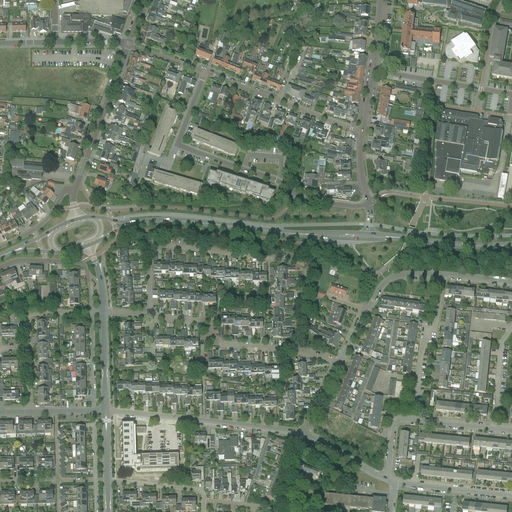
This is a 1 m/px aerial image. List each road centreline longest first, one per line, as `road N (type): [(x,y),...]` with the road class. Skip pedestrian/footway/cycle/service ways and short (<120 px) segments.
road 1 (residential): [(293,351),(306,279),(301,262),(153,244),(149,316)]
road 2 (residential): [(368,202),(299,200),(278,181),(176,144),(205,71)]
road 3 (residential): [(105,410),(302,435)]
road 4 (residential): [(205,71),(361,132)]
road 5 (secondary): [(138,223),(302,234)]
road 6 (residential): [(386,479),(399,418),(492,428)]
road 7 (residential): [(149,316),(197,322),(217,343),(293,351)]
road 8 (tertiary): [(127,45),(74,188)]
road 9 (residential): [(374,71),(511,94)]
road 10 (residential): [(444,273),(413,400)]
road 11 (residential): [(0,267),(15,260),(80,263),(90,311)]
